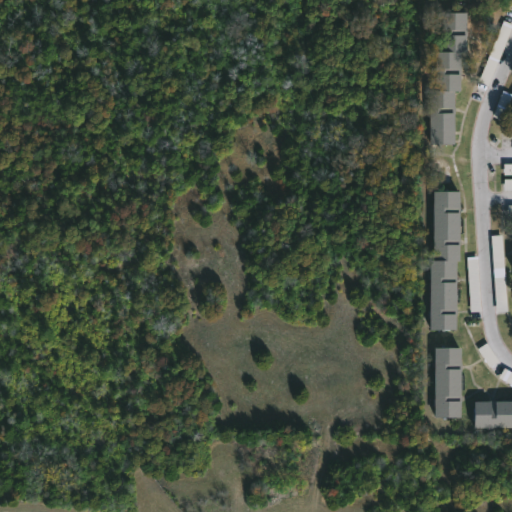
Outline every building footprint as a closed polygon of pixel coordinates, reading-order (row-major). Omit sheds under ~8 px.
[(453,143),(430,143),(431,90),(436,90),(437,51),(442,51),(443,11),(467,11),(466,51),(460,51),(460,90),(454,90),(453,143)] [(511,164),(503,164),(503,175),(511,175),(511,164)] [(511,189),(511,179),(503,179),(503,190),(511,189)] [(456,329),(430,329),(430,260),(433,260),(433,190),(459,191),(458,260),(456,260),(456,329)] [(491,236),(494,312),(505,312),(502,235),(491,236)] [(468,312),(479,311),(477,257),(466,257),(468,312)] [(460,418),(435,418),(434,348),(460,348),(460,418)] [(511,428),(474,428),(474,401),(511,401),(511,428)]
